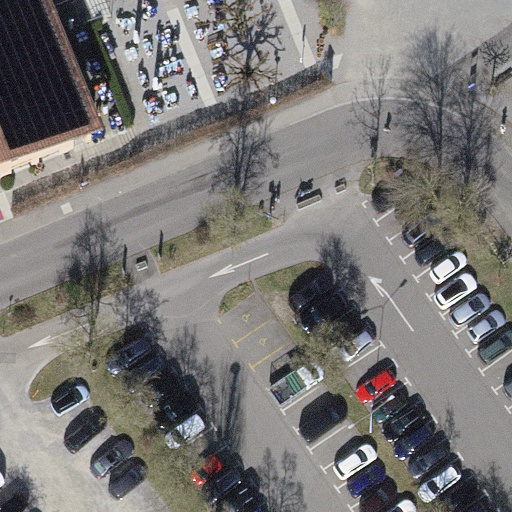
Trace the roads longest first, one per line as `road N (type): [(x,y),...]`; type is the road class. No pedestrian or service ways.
road 1 (residential): [(399,127),(341,137),(0,279)]
road 2 (track): [(399,127),(396,79),(367,0)]
